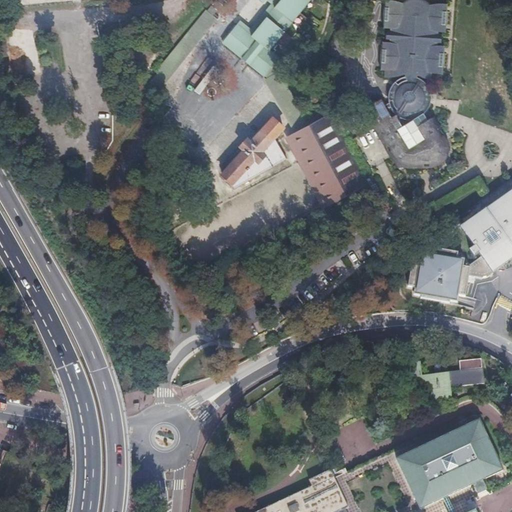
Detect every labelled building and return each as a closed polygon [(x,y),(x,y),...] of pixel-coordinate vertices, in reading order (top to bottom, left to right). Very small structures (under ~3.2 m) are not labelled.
[(274,0),(278,3),(251,36),(237,24),(222,42),(264,76),(278,58),(269,51),(276,41),(284,32),(291,22),(299,12),(304,6),(309,0),(274,0)] [(274,0),(260,0),(263,2),(265,0),(266,0),(270,3),(250,28),(240,20),(237,24),(251,36),(278,3),(274,0)] [(316,3),(312,0),(309,0),(304,6),(310,11),(316,3)] [(369,116),(370,116),(371,116),(373,118),(372,119),(371,120),(371,121),(374,123),(374,124),(375,123),(378,122),(380,124),(376,126),(375,126),(375,127),(375,128),(377,129),(380,130),(381,129),(382,129),(383,130),(384,131),(384,132),(384,133),(383,134),(382,134),(382,136),(382,138),(383,140),(383,142),(385,145),(386,146),(387,146),(390,145),(392,144),(393,146),(391,148),(389,150),(389,151),(390,152),(392,150),(394,153),(393,153),(392,154),(392,156),(393,157),(394,158),(395,157),(395,158),(397,159),(398,161),(402,163),(405,164),(407,164),(430,164),(434,163),(437,162),(439,161),(441,159),(442,158),(443,156),(445,154),(445,152),(446,150),(446,146),(445,144),(445,141),(431,118),(428,120),(424,114),(427,111),(428,109),(430,106),(431,103),(431,99),(431,94),(430,90),(429,86),(426,83),(425,82),(422,79),(420,78),(417,76),(417,75),(421,77),(425,78),(427,79),(431,79),(432,72),(438,73),(438,72),(442,73),(444,60),(444,46),(436,46),(436,44),(440,44),(441,40),(441,41),(441,36),(441,32),(437,32),(437,31),(438,31),(445,31),(447,18),(447,5),(443,4),(440,4),(437,4),(431,5),(430,3),(428,1),(426,0),(403,0),(400,2),(395,1),(392,1),(389,0),(389,1),(385,0),(383,13),(383,27),(390,27),(390,28),(391,28),(391,29),(387,29),(386,33),(386,37),(386,41),(389,41),(389,42),(383,42),(382,42),(380,55),(380,69),(384,69),(384,76),(389,77),(393,77),(398,76),(402,75),(405,74),(405,75),(403,76),(400,77),(397,79),(394,81),(395,82),(393,84),(391,86),(390,88),(389,92),(388,95),(388,97),(388,100),(389,102),(385,105),(382,100),(380,98),(379,98),(379,99),(379,100),(367,107),(366,107),(365,108),(364,108),(364,109),(368,115),(368,116),(369,116)] [(211,7),(207,11),(215,18),(217,20),(219,18),(214,13),(216,11),(211,7)] [(158,89),(215,18),(207,11),(206,10),(155,72),(157,73),(150,82),(158,89)] [(306,18),(299,12),(291,22),(298,28),(306,18)] [(215,18),(158,89),(160,91),(217,20),(215,18)] [(292,38),(284,32),(276,41),(284,48),(292,38)] [(0,33),(0,57),(9,57),(6,33),(0,33)] [(32,39),(25,41),(30,65),(37,64),(32,39)] [(306,120),(278,72),(268,79),(295,126),(306,120)] [(327,116),(288,137),(301,160),(325,205),(364,185),(358,173),(363,170),(338,124),(333,127),(327,116)] [(283,128),(272,119),(251,142),(248,139),(220,169),(223,172),(219,176),(234,189),(287,159),(274,138),(283,128)] [(201,159),(185,143),(177,151),(193,167),(201,159)] [(511,191),(461,228),(475,249),(470,252),(474,257),(479,253),(481,257),(489,268),(493,273),(503,266),(511,259),(511,191)] [(489,268),(481,257),(469,265),(461,253),(428,247),(427,253),(420,252),(419,259),(412,258),(407,287),(414,288),(412,296),(420,297),(420,299),(449,304),(449,302),(456,303),(457,296),(464,297),(468,276),(481,278),(483,278),(486,277),(488,276),(493,273),(489,268)] [(181,258),(177,250),(172,253),(176,261),(181,258)] [(511,259),(503,266),(506,270),(507,270),(508,270),(511,269),(511,267),(511,259)] [(374,278),(369,268),(361,273),(366,283),(374,278)] [(417,364),(403,366),(408,392),(422,389),(425,389),(428,403),(450,399),(449,389),(481,384),(479,368),(477,368),(475,359),(455,363),(457,371),(440,374),(439,368),(438,367),(437,366),(436,365),(435,365),(434,366),(432,367),(431,368),(431,369),(431,370),(431,372),(432,375),(420,377),(417,364)] [(417,507),(442,495),(447,493),(500,468),(476,420),(394,458),(417,507)] [(334,511),(345,507),(326,469),(311,476),(314,482),(247,511),(334,511)] [(449,511),(455,511),(447,493),(442,495),(449,511)]
